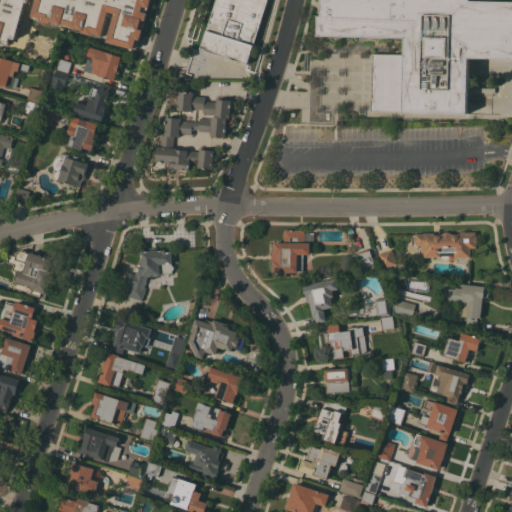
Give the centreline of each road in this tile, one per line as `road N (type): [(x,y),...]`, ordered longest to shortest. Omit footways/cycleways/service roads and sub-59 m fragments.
road 1 (residential): [(293,0),(272,88),(224,221),(229,261),(272,315),(288,363),(282,413),(250,511)]
road 2 (residential): [(175,0),(18,511)]
road 3 (residential): [(511,203),(113,211),(0,232)]
road 4 (residential): [(511,227),(469,511)]
